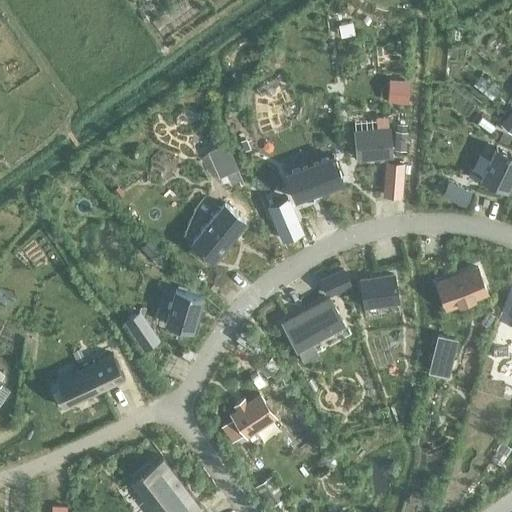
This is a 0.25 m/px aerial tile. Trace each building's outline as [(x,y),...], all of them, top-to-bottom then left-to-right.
[(390,79),(389,99),(407,101),(408,80),(390,79)] [(389,128),(355,131),(357,157),(391,154),(389,128)] [(503,132),(499,140),(508,144),(511,136),(503,132)] [(397,135),(396,148),(404,148),(405,135),(397,135)] [(225,141),(206,149),(214,165),(232,157),(225,141)] [(511,175),(511,153),(496,146),(482,178),(506,189),(511,175)] [(334,155),(286,173),(295,198),(343,180),(334,155)] [(386,163),(384,194),(400,196),(402,164),(386,163)] [(472,192),(451,182),(445,194),(466,205),(472,192)] [(287,196),(269,204),(283,237),(301,229),(287,196)] [(225,202),(192,242),(212,258),(245,219),(225,202)] [(150,239),(141,247),(152,258),(161,250),(150,239)] [(478,267),(437,282),(446,307),(487,291),(478,267)] [(343,269),(321,279),(325,287),(346,277),(343,269)] [(394,274),(360,279),(364,305),(398,300),(394,274)] [(346,277),(325,287),(328,294),(350,284),(346,277)] [(176,289),(166,322),(192,329),(201,296),(176,289)] [(330,298),(283,324),(296,346),(343,321),(330,298)] [(139,312),(125,322),(144,350),(158,340),(139,312)] [(440,330),(431,365),(450,370),(453,359),(450,359),(455,342),(448,340),(450,333),(440,330)] [(113,353),(57,380),(69,405),(125,378),(113,353)] [(270,357),(259,368),(267,375),(277,365),(270,357)] [(260,393),(231,413),(246,435),(275,415),(260,393)] [(191,511),(154,463),(121,489),(139,511),(191,511)] [(269,477),(256,486),(269,505),(282,496),(269,477)] [(47,502),(46,511),(62,511),(63,503),(47,502)]
